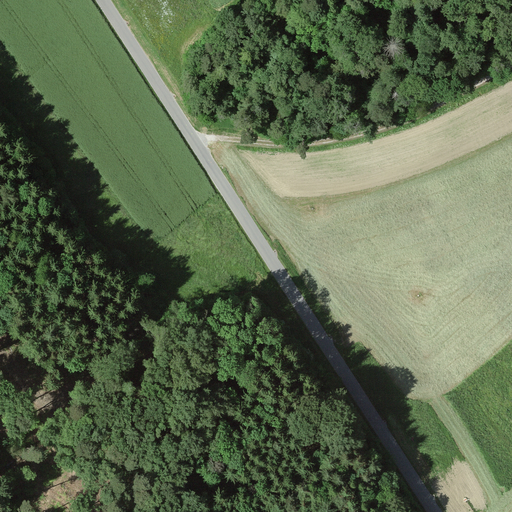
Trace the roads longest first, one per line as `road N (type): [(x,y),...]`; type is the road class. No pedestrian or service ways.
road 1 (unclassified): [(103,0),(433,511)]
road 2 (track): [(193,139),(303,144),(366,132),(511,65)]
